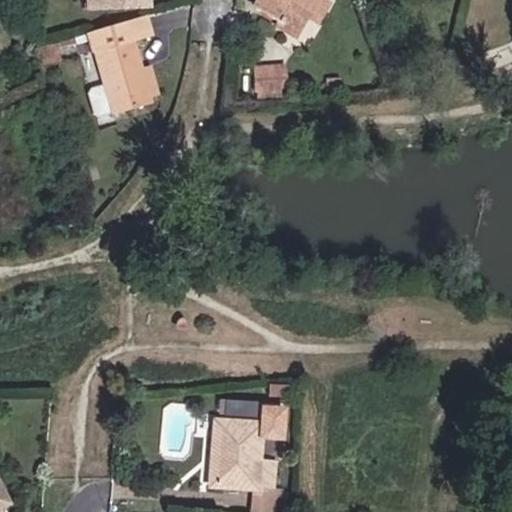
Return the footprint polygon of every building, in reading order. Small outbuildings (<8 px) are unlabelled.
[(86,0),(86,9),(126,7),(125,0),(86,0)] [(304,20),(315,0),(257,0),(253,8),(275,22),(284,8),(304,20)] [(316,25),(329,2),(324,0),(315,0),(304,20),(316,25)] [(294,37),(304,20),(284,8),(275,22),(273,25),(294,37)] [(141,68),(133,42),(150,37),(144,16),(88,33),(93,53),(94,53),(103,85),(90,89),(86,94),(92,114),(98,117),(111,113),(112,115),(152,104),(150,98),(141,68)] [(156,96),(148,67),(141,68),(150,98),(156,96)] [(285,94),(283,67),(255,69),(256,95),(285,94)] [(339,89),(339,79),(328,79),(328,89),(339,89)] [(259,463),(261,435),(279,436),(280,412),(264,411),(263,425),(215,422),(211,485),(253,488),(272,489),(274,465),(259,463)] [(281,511),(284,491),(272,489),(253,488),(250,511),(281,511)]
